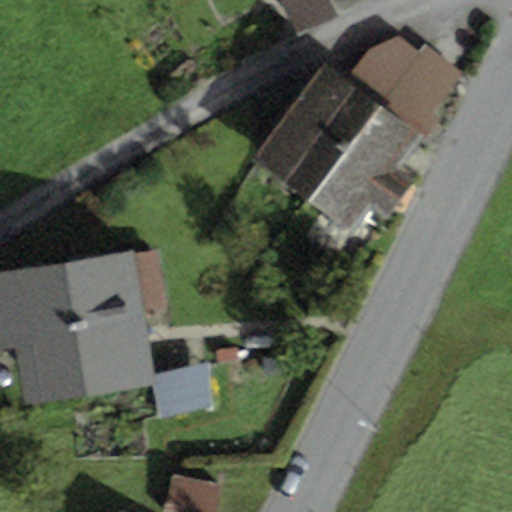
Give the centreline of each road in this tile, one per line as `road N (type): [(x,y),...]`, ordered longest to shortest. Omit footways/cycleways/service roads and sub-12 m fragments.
road 1 (unclassified): [(436,0),(164,128),(0,228)]
road 2 (unclassified): [(489,124),(310,511)]
